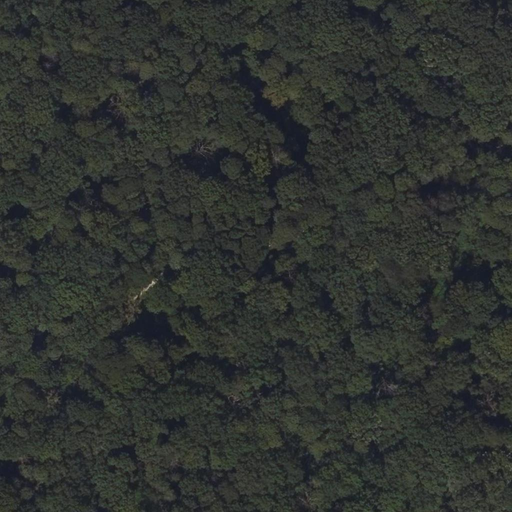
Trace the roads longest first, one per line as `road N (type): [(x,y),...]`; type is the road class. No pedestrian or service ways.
road 1 (track): [(511,159),(0,376)]
road 2 (track): [(511,336),(373,218)]
